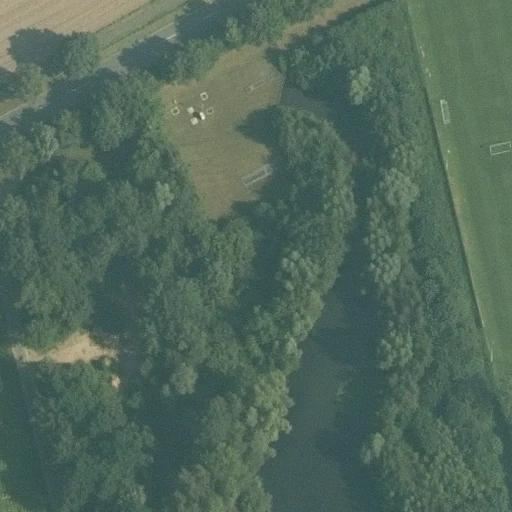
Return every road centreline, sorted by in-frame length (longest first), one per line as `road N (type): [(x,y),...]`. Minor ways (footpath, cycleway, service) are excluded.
road 1 (tertiary): [(241,0),(0,131)]
road 2 (unclassified): [(0,280),(59,511)]
